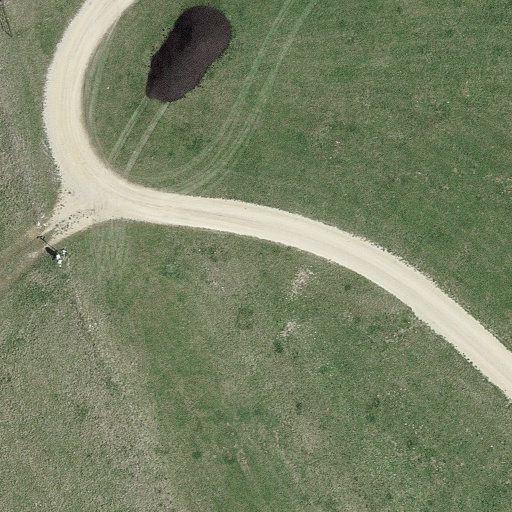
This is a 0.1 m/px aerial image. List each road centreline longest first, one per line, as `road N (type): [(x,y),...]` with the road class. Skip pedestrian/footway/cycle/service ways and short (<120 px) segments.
road 1 (track): [(92,203),(266,228),(357,256),(511,375)]
road 2 (track): [(92,203),(70,71),(118,0)]
road 3 (track): [(0,281),(92,203)]
